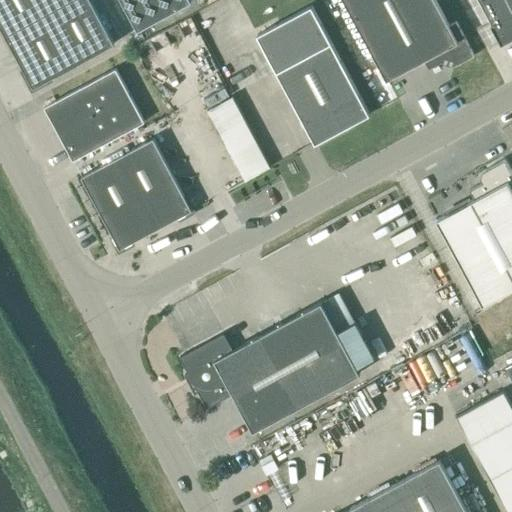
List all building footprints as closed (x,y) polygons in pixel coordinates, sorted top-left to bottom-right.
[(92,0),(0,0),(0,23),(34,87),(115,43),(92,0)] [(122,0),(138,29),(192,0),(191,0),(122,0)] [(425,59),(430,68),(443,61),(455,65),(456,66),(475,55),(457,21),(450,25),(437,0),(345,0),(388,79),(425,59)] [(511,0),(481,0),(494,22),(492,23),(503,42),(511,37),(511,0)] [(258,34),(277,71),(316,143),(371,114),(312,5),(258,34)] [(74,160),(145,121),(117,68),(45,106),(74,160)] [(212,112),(244,187),(270,176),(239,101),(212,112)] [(154,137),(81,176),(120,248),(193,210),(154,137)] [(438,218),(483,303),(511,287),(511,170),(505,158),(486,169),(488,172),(485,181),(470,189),(475,198),(438,218)] [(338,331),(322,301),(234,349),(225,332),(180,356),(189,371),(185,373),(196,392),(199,390),(208,406),(234,392),(254,429),(360,372),(356,365),(374,356),(355,321),(338,331)] [(511,404),(503,389),(457,414),(508,511),(511,511),(511,362),(506,365),(511,375),(511,404)] [(468,511),(440,458),(338,511),(468,511)]
